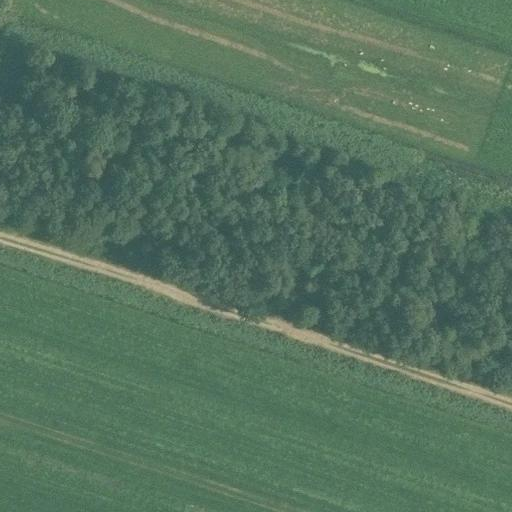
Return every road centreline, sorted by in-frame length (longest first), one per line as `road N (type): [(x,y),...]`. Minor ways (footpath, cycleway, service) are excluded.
road 1 (track): [(511,408),(0,238)]
road 2 (track): [(296,511),(0,415)]
